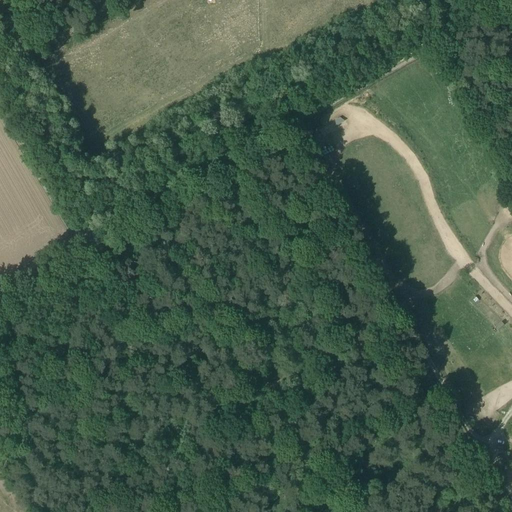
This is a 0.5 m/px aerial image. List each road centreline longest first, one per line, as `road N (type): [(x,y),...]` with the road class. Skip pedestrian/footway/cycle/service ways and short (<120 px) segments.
road 1 (track): [(73,243),(500,0)]
road 2 (track): [(290,120),(470,437),(489,444)]
road 3 (track): [(8,0),(45,61),(131,15)]
